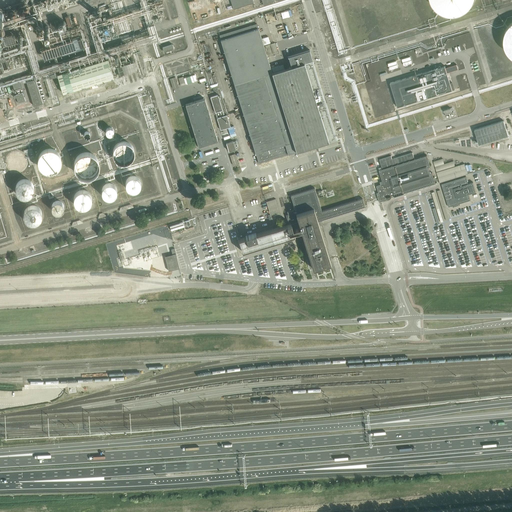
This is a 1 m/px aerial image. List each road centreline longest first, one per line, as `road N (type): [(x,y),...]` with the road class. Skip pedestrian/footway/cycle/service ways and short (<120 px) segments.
road 1 (motorway): [(511,424),(0,462)]
road 2 (motorway): [(16,476),(511,440)]
road 3 (motorway): [(365,426),(0,458)]
road 4 (motorway): [(16,476),(71,484),(297,471)]
road 5 (motorway): [(297,471),(511,450)]
road 6 (motorway): [(297,471),(511,461)]
road 7 (secondary): [(200,329),(340,337),(412,332)]
road 8 (secondary): [(410,318),(200,329)]
road 9 (secondary): [(0,340),(200,329)]
road 10 (unclassified): [(410,318),(397,279),(511,277)]
road 11 (motorway): [(511,404),(365,426)]
road 12 (motorway): [(511,415),(365,426)]
